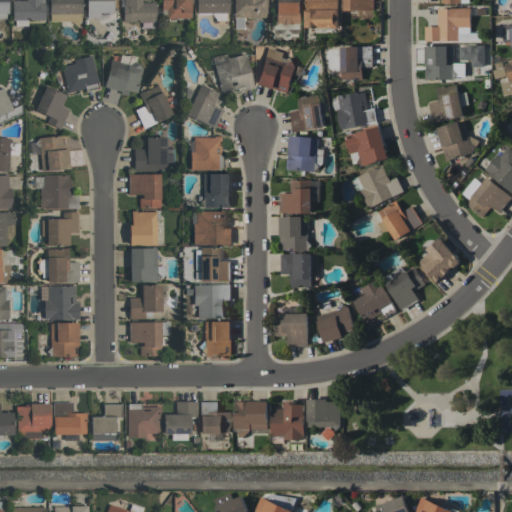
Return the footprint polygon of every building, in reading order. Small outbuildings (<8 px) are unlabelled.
[(44,20),(43,0),(24,0),(25,1),(11,1),(12,20),(44,20)] [(48,0),(48,21),(69,20),(69,14),(81,14),(80,0),(48,0)] [(85,0),(85,17),(100,18),(100,12),(112,13),(111,0),(85,0)] [(141,0),(122,0),(123,22),(155,22),(155,2),(141,2),(141,0)] [(190,0),(161,0),(161,18),(190,19),(190,0)] [(195,0),(196,13),(228,12),(228,0),(195,0)] [(264,0),(232,0),(232,17),(264,18),(264,0)] [(268,0),(269,2),(274,2),(274,23),(301,23),(300,0),(268,0)] [(339,28),(338,0),(305,0),(305,28),(339,28)] [(344,0),(344,10),(358,10),(358,17),(374,17),(373,0),(344,0)] [(470,7),(437,8),(438,26),(425,26),(425,40),(471,39),(470,7)] [(511,17),(511,24),(503,24),(504,41),(511,41),(511,51),(511,17)] [(454,63),(454,45),(425,46),(426,79),(466,78),(465,63),(454,63)] [(341,46),(341,80),(363,80),(362,67),(373,67),(372,46),(341,46)] [(245,53),(226,58),(226,54),(210,57),(220,94),(253,86),(245,53)] [(61,66),(67,93),(98,86),(91,55),(71,59),(72,64),(61,66)] [(108,64),(102,87),(135,94),(142,62),(120,57),(118,66),(108,64)] [(286,92),(296,61),(282,57),(279,66),(262,61),(255,83),(286,92)] [(501,83),(503,96),(511,94),(511,60),(505,62),(509,81),(501,83)] [(170,117),(158,84),(138,92),(143,106),(135,109),(141,127),(170,117)] [(214,128),(222,109),(212,105),(217,92),(198,84),(185,115),(214,128)] [(463,117),(457,84),(436,87),(439,100),(429,102),(433,122),(463,117)] [(48,116),(45,124),(60,129),(67,109),(60,107),(65,94),(43,86),(34,111),(48,116)] [(0,88),(0,122),(20,113),(11,94),(5,97),(1,87),(0,88)] [(377,123),(375,108),(369,109),(366,91),(335,95),(340,129),(377,123)] [(290,111),(292,130),(323,126),(319,94),(298,96),(299,110),(290,111)] [(437,127),(446,159),(480,150),(476,136),(469,138),(464,120),(437,127)] [(388,159),(380,126),(344,135),(349,154),(358,151),(362,166),(388,159)] [(39,170),(68,169),(67,135),(38,136),(39,170)] [(0,170),(8,171),(9,137),(0,136),(0,170)] [(132,150),(133,171),(165,170),(165,162),(173,162),(172,148),(165,148),(165,136),(144,137),(145,149),(132,150)] [(316,171),(317,137),(289,136),(288,170),(316,171)] [(189,169),(221,169),(220,137),(189,137),(189,169)] [(511,150),(503,145),(486,174),(511,189),(511,150)] [(389,180),(384,165),(351,178),(356,191),(361,189),(368,206),(404,192),(397,176),(389,180)] [(230,173),(201,174),(202,207),(230,207),(230,173)] [(7,175),(0,174),(0,208),(11,208),(11,187),(7,187),(7,175)] [(66,208),(66,197),(70,197),(70,174),(42,175),(42,187),(38,187),(38,208),(66,208)] [(159,208),(159,174),(127,174),(127,195),(138,195),(138,208),(159,208)] [(511,196),(487,176),(466,203),(483,217),(491,206),(499,212),(511,196)] [(282,212),(312,211),(311,179),(290,180),(290,192),(281,193),(282,212)] [(412,205),(403,211),(396,200),(378,211),(396,240),(423,223),(412,205)] [(0,211),(0,245),(4,246),(4,224),(14,224),(14,212),(0,211)] [(63,218),(40,219),(40,237),(45,237),(45,246),(68,245),(68,232),(77,232),(76,211),(63,212),(63,218)] [(156,245),(155,211),(128,211),(129,245),(156,245)] [(193,244),(231,244),(230,228),(223,228),(222,211),(192,211),(193,244)] [(437,283),(461,260),(440,239),(417,261),(437,283)] [(128,248),(128,281),(162,280),(162,266),(156,266),(155,247),(128,248)] [(199,282),(229,281),(228,260),(220,260),(220,247),(198,248),(199,282)] [(311,253),(281,254),(281,273),(291,273),(291,287),(312,287),(311,253)] [(45,282),(77,282),(77,262),(67,262),(67,257),(45,257),(45,282)] [(0,282),(9,282),(8,265),(0,264),(0,282)] [(415,291),(426,285),(415,266),(405,272),(402,267),(383,277),(400,309),(419,299),(415,291)] [(350,296),(365,323),(383,312),(385,316),(396,309),(379,280),(350,296)] [(160,284),(140,285),(140,297),(127,297),(128,315),(160,314),(160,284)] [(231,284),(193,284),(193,318),(224,317),(224,299),(231,299),(231,284)] [(8,299),(4,299),(4,286),(0,285),(0,320),(7,321),(8,299)] [(74,286),(44,285),(43,319),(77,319),(78,302),(74,302),(74,286)] [(323,342),(355,334),(348,305),(336,308),(338,315),(318,320),(323,342)] [(308,313),(275,314),(275,336),(288,336),(288,346),(308,345),(308,313)] [(231,321),(203,321),(203,356),(231,355),(231,321)] [(127,322),(128,342),(138,342),(138,356),(159,355),(159,322),(127,322)] [(0,356),(22,356),(21,323),(10,323),(10,329),(0,329),(0,356)] [(77,323),(49,323),(49,356),(77,356),(77,323)] [(341,400),(309,399),(309,426),(341,427),(341,400)] [(269,430),(269,401),(236,400),(235,429),(241,429),(240,436),(246,437),(247,429),(269,430)] [(195,401),(174,401),(173,414),(162,414),(162,434),(170,434),(170,439),(187,440),(187,417),(195,417),(195,401)] [(198,433),(231,433),(231,412),(219,412),(219,402),(198,401),(198,433)] [(273,436),(284,436),(284,440),(306,439),(306,401),(286,402),(286,408),(272,408),(273,436)] [(51,434),(84,434),(84,412),(71,412),(71,402),(51,402),(51,434)] [(15,405),(15,437),(39,437),(39,430),(48,430),(48,404),(15,405)] [(114,432),(114,418),(120,418),(120,404),(101,404),(102,416),(89,416),(89,433),(114,432)] [(158,433),(157,404),(125,405),(125,437),(145,436),(145,433),(158,433)] [(0,434),(11,434),(11,412),(0,411),(0,434)] [(249,511),(244,496),(217,506),(219,511),(249,511)] [(293,511),(294,509),(260,497),(255,511),(293,511)] [(454,511),(455,509),(421,498),(416,511),(454,511)]
